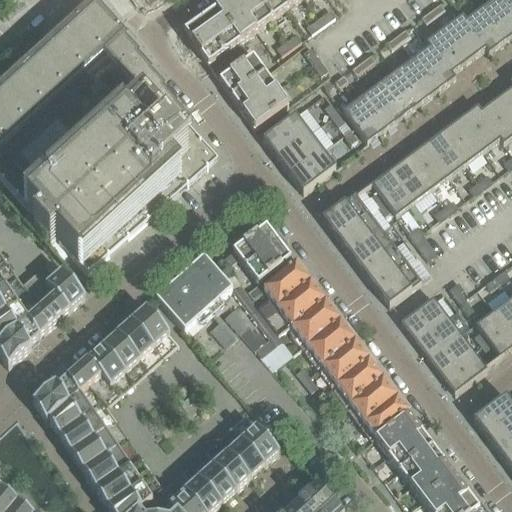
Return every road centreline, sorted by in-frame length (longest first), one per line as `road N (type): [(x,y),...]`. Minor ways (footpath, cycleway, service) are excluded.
road 1 (residential): [(505,511),(255,176)]
road 2 (residential): [(0,411),(255,176)]
road 3 (residential): [(255,176),(148,33)]
